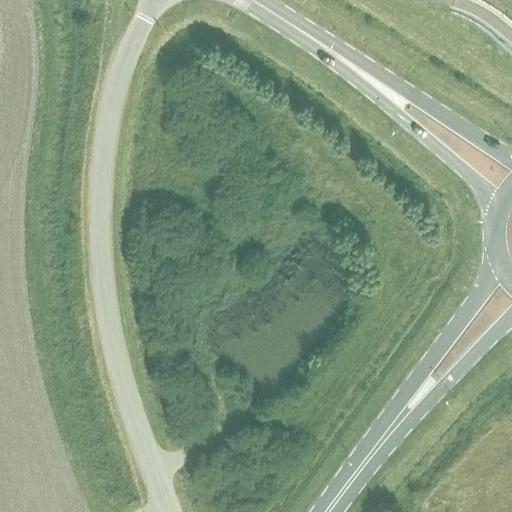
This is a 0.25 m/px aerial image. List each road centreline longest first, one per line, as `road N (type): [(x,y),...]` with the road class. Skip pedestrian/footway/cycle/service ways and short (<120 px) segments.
road 1 (unclassified): [(167,511),(124,393),(100,263),(107,123),(119,74),(154,0)]
road 2 (primary): [(499,272),(359,467)]
road 3 (secondary): [(335,55),(499,205)]
road 4 (primary): [(359,467),(511,323)]
road 5 (secondary): [(511,161),(335,55)]
